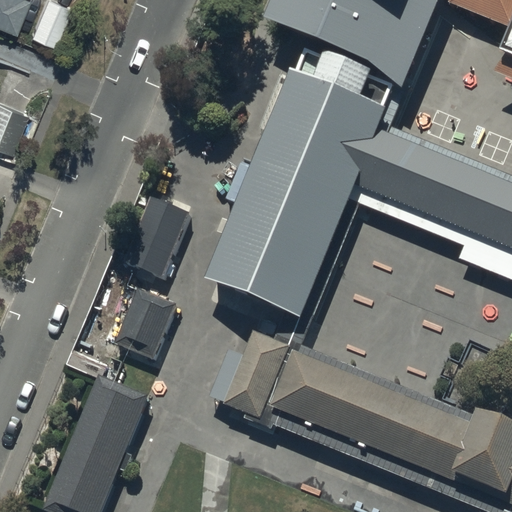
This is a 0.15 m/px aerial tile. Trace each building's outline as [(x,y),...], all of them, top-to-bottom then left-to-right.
[(0,0),(0,22),(15,29),(27,0),(0,0)] [(62,0),(45,0),(31,34),(55,43),(71,4),(62,0)] [(378,77),(408,102),(450,0),(288,0),(275,34),(378,77)] [(511,0),(458,0),(454,10),(511,33),(511,0)] [(511,192),(382,137),(389,119),(298,80),(209,289),(305,330),(363,195),(511,257),(511,192)] [(0,146),(12,151),(28,112),(0,100),(0,146)] [(191,221),(156,206),(131,267),(167,282),(191,221)] [(179,312),(143,297),(121,350),(157,364),(179,312)] [(276,412),(511,510),(511,437),(478,423),(475,432),(298,358),(276,412)] [(105,384),(53,511),(104,511),(149,402),(105,384)]
